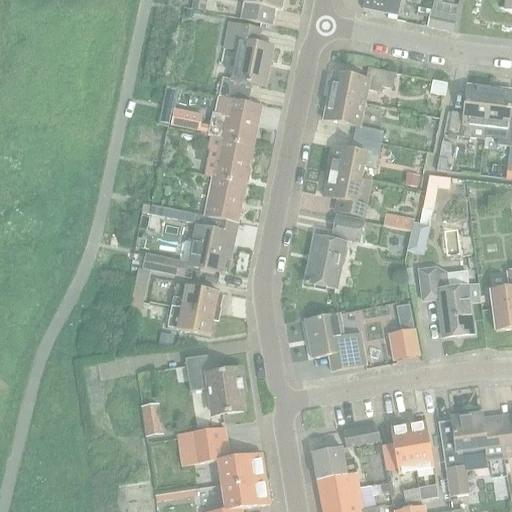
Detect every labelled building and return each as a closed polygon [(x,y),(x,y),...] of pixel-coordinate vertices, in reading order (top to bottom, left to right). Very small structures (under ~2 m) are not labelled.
[(282,0),(244,0),(243,5),(244,5),(240,21),(271,28),(275,11),(280,12),(282,0)] [(363,0),(362,10),(397,18),(400,0),(363,0)] [(431,12),(427,28),(452,33),(455,17),(431,12)] [(222,79),(218,98),(248,104),(252,86),(265,88),(272,49),(257,46),(260,31),(228,25),(223,49),(237,52),(231,81),(222,79)] [(332,75),(328,98),(364,105),(367,92),(380,95),(381,89),(392,91),(395,75),(367,70),(365,81),(332,75)] [(432,83),(430,96),(444,99),(447,86),(432,83)] [(471,129),(484,131),(489,90),(467,87),(463,115),(450,113),(447,137),(469,140),(471,129)] [(489,90),(484,131),(498,132),(497,147),(511,148),(511,121),(509,121),(511,93),(489,90)] [(224,118),(220,140),(253,146),(261,107),(248,105),(248,104),(218,98),(214,116),(224,118)] [(353,140),(380,145),(383,133),(359,129),(364,105),(328,98),(323,122),(355,128),(353,140)] [(174,110),(170,128),(208,136),(209,127),(199,125),(201,116),(174,110)] [(212,179),(245,186),(253,146),(220,140),(212,138),(204,177),(212,179)] [(332,149),(328,174),(361,180),(363,167),(375,169),(380,145),(353,140),(350,153),(332,149)] [(447,161),(438,159),(436,172),(445,173),(447,161)] [(361,180),(328,174),(323,199),(340,202),(338,215),(363,220),(371,183),(361,180)] [(212,179),(204,218),(237,225),(245,186),(212,179)] [(232,251),(237,225),(204,218),(175,212),(172,224),(184,226),(176,262),(188,265),(188,268),(221,275),(226,249),(232,251)] [(383,229),(411,234),(413,222),(385,216),(383,229)] [(358,243),(362,224),(336,219),(331,242),(314,238),(305,285),(335,291),(345,241),(358,243)] [(423,257),(429,229),(413,225),(407,254),(423,257)] [(145,257),(142,271),(183,279),(186,265),(145,257)] [(140,315),(149,273),(138,270),(130,313),(140,315)] [(435,270),(418,272),(422,303),(438,301),(442,340),(473,336),(469,304),(478,303),(476,287),(468,288),(466,274),(446,276),(436,277),(435,270)] [(490,292),(495,333),(511,331),(511,272),(507,273),(509,289),(490,292)] [(218,295),(197,290),(176,286),(172,308),(193,312),(214,317),(218,295)] [(167,330),(188,334),(209,339),(214,317),(193,312),(172,308),(167,330)] [(331,374),(366,368),(360,335),(343,338),(339,315),(304,322),(311,361),(328,358),(331,374)] [(414,332),(388,337),(393,363),(419,358),(414,332)] [(240,372),(211,377),(208,358),(185,362),(190,394),(209,391),(213,419),(242,415),(239,394),(244,394),(240,372)] [(141,410),(145,440),(163,437),(159,407),(141,410)] [(451,419),(451,424),(438,426),(450,499),(469,496),(465,473),(487,470),(486,462),(503,460),(499,424),(483,426),(481,415),(451,419)] [(511,422),(499,424),(503,460),(511,458),(511,422)] [(424,424),(407,427),(415,474),(432,471),(424,424)] [(346,450),(380,443),(377,427),(342,434),(346,450)] [(407,427),(390,430),(398,477),(415,474),(407,427)] [(177,437),(179,453),(227,445),(224,430),(177,437)] [(217,463),(220,488),(265,481),(261,456),(229,461),(227,445),(179,453),(182,469),(217,463)] [(320,497),(359,489),(354,464),(344,466),(340,450),(312,455),(320,497)] [(240,511),(241,511),(269,507),(265,481),(220,488),(224,511),(240,511)] [(359,489),(320,497),(322,511),(363,511),(362,504),(372,501),(372,497),(375,496),(373,488),(359,491),(359,489)]
